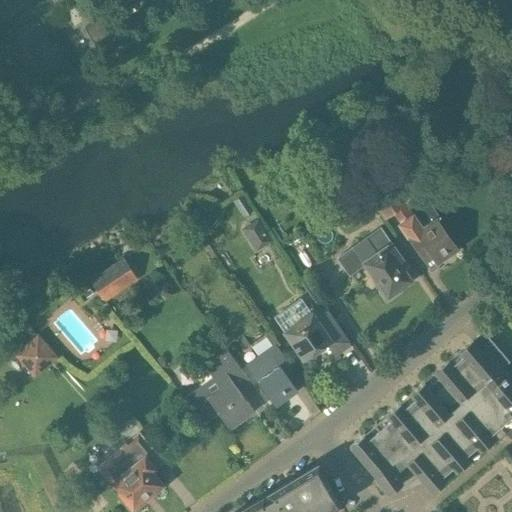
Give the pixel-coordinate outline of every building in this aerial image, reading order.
[(139,14),(129,20),(135,30),(145,25),(144,23),(154,17),(150,9),(140,15),(139,14)] [(113,34),(102,16),(84,28),(95,45),(113,34)] [(366,174),(357,179),(364,190),(373,185),(366,174)] [(412,214),(390,183),(368,196),(385,220),(393,216),(399,224),(429,267),(456,249),(437,221),(441,219),(429,202),(412,214)] [(252,213),(241,195),(232,201),(243,218),(252,213)] [(266,230),(258,219),(241,231),(256,253),(273,241),(266,230)] [(381,236),(377,230),(353,248),(379,285),(376,287),(386,302),(401,292),(399,289),(411,280),(402,268),(407,265),(384,234),(381,236)] [(138,280),(123,257),(89,279),(100,296),(104,302),(138,280)] [(301,299),(274,318),(303,360),(326,344),(334,355),(350,344),(326,309),(314,317),(301,299)] [(511,364),(506,359),(482,331),(348,447),(364,465),(374,476),(373,477),(380,487),(386,494),(401,483),(402,485),(419,478),(422,482),(431,493),(465,463),(503,430),(504,431),(511,440),(511,364)] [(59,358),(38,333),(14,354),(35,379),(59,358)] [(295,390),(284,374),(291,369),(276,347),(248,367),(259,382),(263,388),(275,405),(295,390)] [(248,382),(226,350),(204,366),(212,378),(186,397),(190,403),(205,423),(218,413),(229,428),(253,411),(238,390),(248,382)] [(120,477),(110,484),(120,496),(133,511),(163,485),(152,472),(155,469),(164,462),(144,439),(136,447),(112,467),(120,477)] [(328,511),(340,505),(317,465),(237,511),(328,511)]
